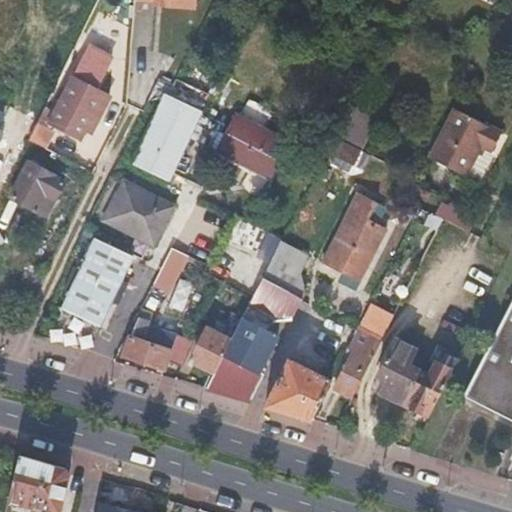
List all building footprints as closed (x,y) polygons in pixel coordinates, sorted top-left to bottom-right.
[(75,74),(52,120),(83,135),(87,125),(93,128),(110,95),(96,88),(98,85),(75,74)] [(371,110),(385,83),(372,77),(358,104),(371,110)] [(132,164),(168,183),(203,112),(165,93),(132,164)] [(481,142),(490,124),(454,106),(428,155),(465,173),(481,142)] [(32,133),(48,141),(56,126),(40,118),(32,133)] [(271,174),(287,144),(236,118),(220,149),(271,174)] [(501,129),(490,124),(481,142),(492,147),(501,129)] [(336,136),(328,151),(347,162),(355,146),(336,136)] [(47,215),(66,178),(32,161),(14,195),(37,206),(36,209),(47,215)] [(155,243),(173,206),(123,182),(105,221),(155,243)] [(366,222),(376,202),(359,193),(324,260),(359,278),(383,232),(366,222)] [(445,201),(438,216),(442,218),(450,203),(445,201)] [(450,203),(442,218),(467,230),(474,215),(450,203)] [(101,324),(133,255),(96,239),(64,308),(101,324)] [(215,371),(207,387),(250,401),(264,373),(259,370),(277,335),(258,324),(264,314),(275,319),(293,317),(306,293),(301,272),(310,255),(282,240),(252,299),(232,338),(215,371)] [(188,253),(175,247),(166,263),(180,271),(188,253)] [(511,300),(465,395),(511,419),(511,300)] [(390,331),(398,316),(374,304),(366,320),(390,331)] [(137,315),(133,322),(123,353),(164,368),(177,337),(149,325),(150,320),(137,315)] [(348,347),(357,331),(345,324),(335,342),(347,350),(348,347)] [(382,337),(359,325),(357,331),(348,347),(354,350),(335,388),(352,397),(382,337)] [(197,362),(215,371),(232,338),(209,326),(196,350),(201,353),(197,362)] [(429,414),(452,366),(437,359),(430,372),(408,362),(415,346),(397,337),(379,373),(384,376),(377,388),(429,414)] [(290,359),(265,405),(312,420),(331,382),(290,359)] [(64,467),(19,453),(8,498),(58,511),(64,489),(67,473),(64,467)] [(143,511),(97,500),(93,511),(143,511)]
